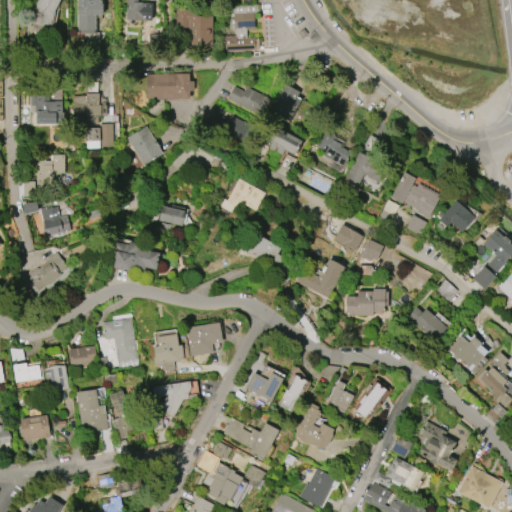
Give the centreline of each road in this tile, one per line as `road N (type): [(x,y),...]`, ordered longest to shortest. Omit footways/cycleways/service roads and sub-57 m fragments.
road 1 (residential): [(0,319),(17,330),(44,331),(122,291),(203,305),(248,303),(300,343),(422,372),(511,456)]
road 2 (residential): [(235,65),(192,126),(440,268)]
road 3 (residential): [(331,41),(235,65),(12,71)]
road 4 (residential): [(302,0),(331,41),(444,136),(458,143),(511,129)]
road 5 (residential): [(263,310),(157,511)]
road 6 (residential): [(0,477),(192,451)]
road 7 (residential): [(12,0),(11,185)]
road 8 (residential): [(422,372),(350,511)]
road 9 (secondary): [(503,0),(511,65),(506,113),(483,140)]
